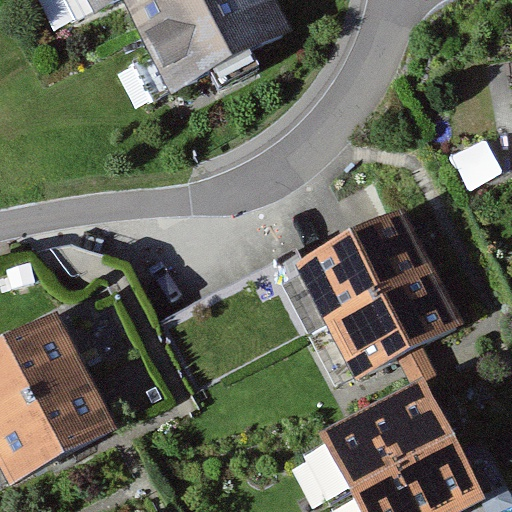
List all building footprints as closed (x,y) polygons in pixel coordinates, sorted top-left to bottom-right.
[(89,0),(100,19),(124,5),(179,100),(296,32),(277,0),(89,0)] [(290,268),(320,325),(427,268),(396,211),(290,268)] [(427,268),(320,325),(329,342),(352,384),(457,327),(427,268)] [(0,341),(0,414),(85,369),(54,312),(0,341)] [(421,349),(400,361),(413,386),(435,374),(421,349)] [(85,369),(0,414),(0,466),(10,485),(115,428),(85,369)] [(320,440),(351,498),(458,440),(427,383),(320,440)] [(458,440),(351,498),(359,511),(464,511),(489,499),(458,440)]
